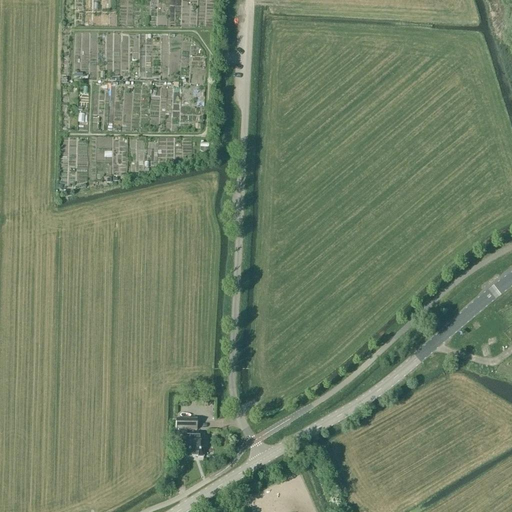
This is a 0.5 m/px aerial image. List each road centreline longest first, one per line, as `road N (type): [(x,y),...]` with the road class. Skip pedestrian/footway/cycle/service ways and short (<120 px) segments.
road 1 (unclassified): [(265,458),(237,412),(231,370),(250,0)]
road 2 (secondary): [(265,458),(387,384),(511,279)]
